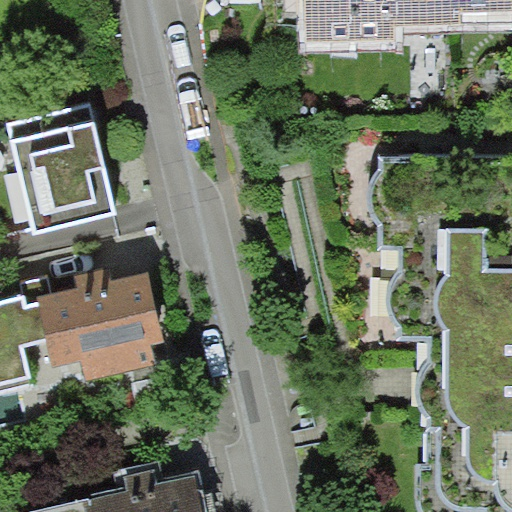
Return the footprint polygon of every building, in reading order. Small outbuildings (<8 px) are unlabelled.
[(511,0),(310,0),(310,30),(449,32),(450,11),(511,11),(511,0)] [(96,97),(14,118),(41,224),(123,203),(96,97)] [(511,511),(511,157),(394,156),(373,182),(429,233),(430,511),(511,511)] [(29,286),(0,293),(0,375),(25,369),(16,339),(52,329),(58,352),(88,344),(96,374),(143,361),(137,341),(170,332),(152,266),(114,277),(110,262),(74,272),(77,283),(32,296),(29,286)] [(207,511),(197,466),(90,491),(94,511),(207,511)]
